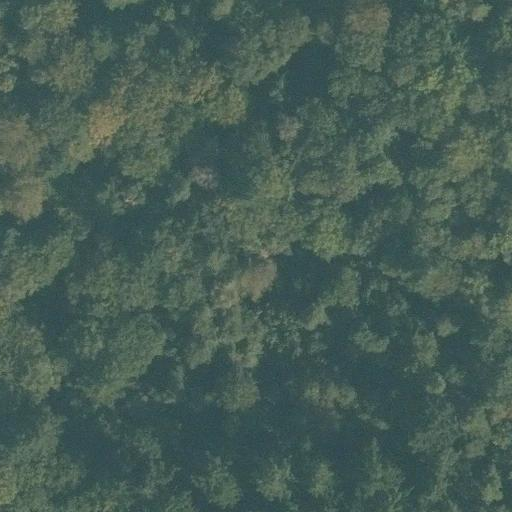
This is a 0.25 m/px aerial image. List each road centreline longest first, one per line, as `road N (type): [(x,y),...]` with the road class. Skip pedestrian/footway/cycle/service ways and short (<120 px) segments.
road 1 (track): [(0,367),(387,108),(511,43)]
road 2 (track): [(283,177),(511,261)]
road 3 (track): [(0,460),(118,511)]
